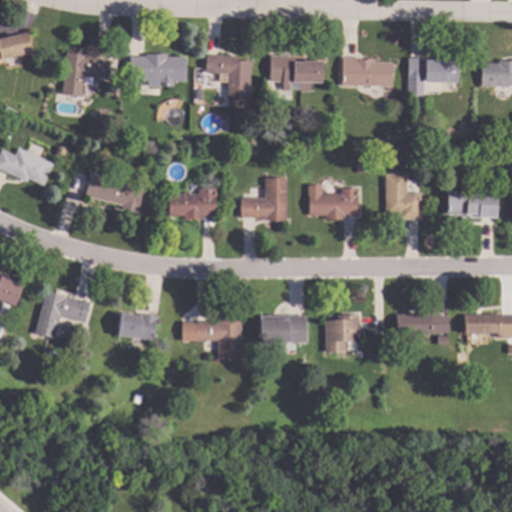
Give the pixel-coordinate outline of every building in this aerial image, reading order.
[(35,53),(0,60),(0,39),(30,32),(35,53)] [(98,55),(97,59),(111,61),(109,78),(86,75),(83,96),(63,94),(68,52),(98,55)] [(168,57),(188,57),(188,81),(175,81),(175,86),(149,86),(149,80),(131,80),(132,56),(147,56),(147,54),(169,54),(168,57)] [(238,57),(238,60),(254,61),(251,102),(229,100),(231,75),(206,73),(208,55),(238,57)] [(296,56),(296,61),(304,61),(304,60),(324,61),(323,82),(312,82),(311,91),(284,90),(284,81),(271,81),(271,55),(296,56)] [(447,57),(447,59),(460,60),(459,83),(425,82),(425,95),(408,95),(409,56),(447,57)] [(358,59),(375,59),(375,62),(394,62),(394,86),(384,86),(384,91),(365,91),(365,85),(343,85),(343,57),(358,57),(358,59)] [(511,86),(482,86),(482,63),(499,63),(499,61),(511,61),(511,86)] [(116,86),(116,93),(108,92),(108,85),(116,86)] [(204,99),(196,99),(196,89),(204,89),(204,99)] [(66,147),(67,151),(65,154),(62,156),(58,154),(57,151),(58,147),(62,145),(66,147)] [(55,164),(46,185),(30,179),(29,181),(0,169),(0,155),(3,149),(17,154),(19,149),(55,164)] [(408,193),(421,193),(422,218),(402,219),(401,213),(387,213),(386,174),(407,174),(408,193)] [(288,220),(266,220),(266,218),(241,217),(242,198),(266,198),(266,178),(288,178),(288,220)] [(106,182),(106,181),(118,184),(119,180),(130,182),(129,186),(144,190),(139,213),(123,209),(124,205),(86,196),(90,179),(106,182)] [(322,194),(342,193),(341,188),(359,188),(359,215),(346,215),(346,219),(326,219),(326,215),(310,215),(309,185),(322,185),(322,194)] [(217,215),(205,215),(205,219),(185,219),(185,215),(170,215),(170,194),(200,194),(200,188),(217,188),(217,215)] [(498,217),(462,217),(462,214),(448,214),(448,192),(498,192),(498,217)] [(0,273),(12,278),(11,279),(24,285),(16,305),(0,299),(0,273)] [(91,303),(86,322),(61,316),(55,338),(36,333),(47,291),(91,303)] [(142,316),(142,313),(158,316),(155,341),(119,335),(122,313),(142,316)] [(431,315),(449,315),(449,334),(398,334),(397,314),(431,314),(431,315)] [(307,342),(261,342),(261,315),(307,315),(307,342)] [(360,341),(346,341),(347,353),(326,353),(325,320),(339,319),(339,316),(359,315),(360,341)] [(511,338),(499,338),(499,333),(465,333),(465,315),(511,315),(511,338)] [(242,321),(241,359),(219,358),(219,341),(195,340),(195,322),(218,323),(218,320),(242,321)] [(90,332),(87,344),(78,341),(81,330),(90,332)] [(144,395),(142,404),(135,403),(137,393),(144,395)] [(155,396),(152,401),(147,398),(150,393),(155,396)]
